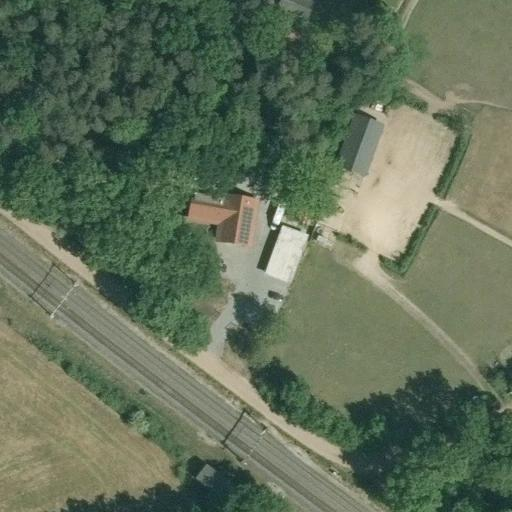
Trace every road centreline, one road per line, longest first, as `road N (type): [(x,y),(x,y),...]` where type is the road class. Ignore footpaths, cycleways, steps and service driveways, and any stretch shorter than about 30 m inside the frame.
road 1 (track): [(0,203),(321,451),(388,457)]
road 2 (unclassified): [(388,457),(511,410)]
